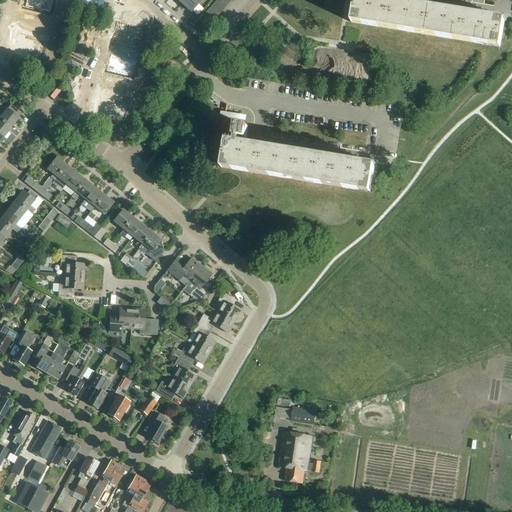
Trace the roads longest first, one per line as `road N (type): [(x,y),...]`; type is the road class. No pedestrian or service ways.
road 1 (unclassified): [(170,474),(266,307),(262,289),(194,229)]
road 2 (residential): [(264,100),(374,118),(369,148),(258,130)]
road 3 (tertiary): [(170,474),(0,376)]
road 4 (tertiary): [(320,511),(216,497),(170,474)]
road 5 (unclassified): [(195,71),(121,166)]
